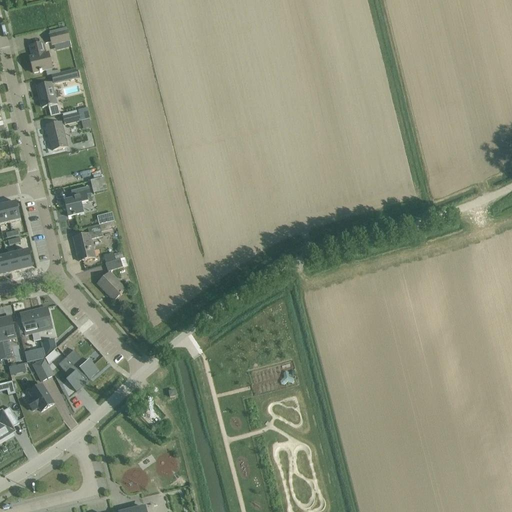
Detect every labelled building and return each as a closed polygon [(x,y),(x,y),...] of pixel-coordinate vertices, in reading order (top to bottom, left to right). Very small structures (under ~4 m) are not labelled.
[(60,30),(50,32),(51,35),(53,44),(69,40),(70,40),(68,31),(67,28),(60,30)] [(34,74),(44,71),(52,70),(48,53),(46,53),(44,44),(40,45),(30,47),(33,58),(30,58),(34,74)] [(77,69),(63,72),(52,76),(54,84),(65,80),(79,77),(77,69)] [(37,88),(42,108),(57,105),(52,84),(37,88)] [(64,117),(66,125),(90,120),(87,109),(78,111),(79,114),(64,117)] [(47,127),(53,151),(68,147),(62,123),(47,127)] [(94,181),(91,182),(94,194),(107,191),(104,178),(102,179),(94,181)] [(71,192),(72,195),(74,195),(75,199),(65,201),(68,217),(84,213),(82,204),(92,202),(89,188),(71,192)] [(16,202),(5,205),(10,224),(21,221),(16,202)] [(5,205),(0,206),(0,226),(10,224),(5,205)] [(101,232),(115,229),(114,222),(88,229),(89,235),(74,238),(79,262),(95,258),(91,239),(102,237),(101,232)] [(28,250),(18,253),(23,272),(33,269),(28,250)] [(18,253),(7,256),(11,275),(23,272),(18,253)] [(122,253),(114,255),(116,261),(122,259),(124,258),(122,253)] [(7,256),(0,257),(0,270),(2,277),(11,275),(7,256)] [(108,272),(124,268),(122,259),(116,261),(106,264),(108,272)] [(126,290),(110,273),(98,285),(114,301),(126,290)] [(39,333),(43,332),(52,329),(47,308),(34,312),(39,333)] [(20,315),(26,336),(39,333),(34,312),(20,315)] [(3,319),(0,319),(0,332),(2,342),(7,359),(7,361),(13,359),(8,340),(16,338),(13,327),(11,317),(5,319),(3,319)] [(70,339),(56,351),(61,357),(75,345),(70,339)] [(55,340),(42,343),(46,358),(57,348),(55,340)] [(42,351),(32,354),(34,362),(44,360),(42,351)] [(75,351),(67,358),(88,382),(98,373),(88,362),(86,364),(75,351)] [(67,358),(59,366),(70,378),(68,380),(77,391),(88,382),(67,358)] [(45,360),(33,366),(42,383),(54,376),(45,360)] [(11,375),(18,374),(16,367),(9,368),(11,375)] [(12,382),(0,385),(0,392),(7,390),(9,396),(16,394),(12,382)] [(33,400),(27,403),(33,412),(39,409),(41,413),(55,405),(42,385),(29,394),(33,400)] [(0,414),(0,435),(4,442),(9,439),(14,436),(13,434),(15,433),(11,426),(18,422),(10,408),(0,414)] [(66,422),(71,429),(77,424),(72,418),(66,422)]
